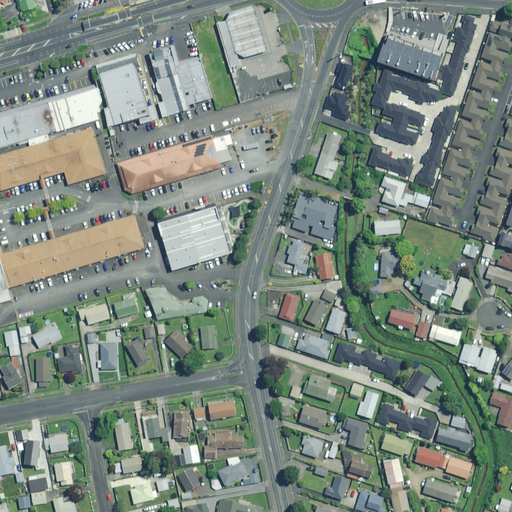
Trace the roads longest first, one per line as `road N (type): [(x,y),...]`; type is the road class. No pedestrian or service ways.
road 1 (secondary): [(253,370),(250,282),(309,96)]
road 2 (primary): [(215,0),(48,41)]
road 3 (residential): [(85,401),(253,370)]
road 4 (residential): [(462,225),(511,76)]
road 5 (secondary): [(284,511),(253,370)]
road 6 (primary): [(48,41),(173,0)]
road 7 (residential): [(490,0),(455,100),(434,110)]
